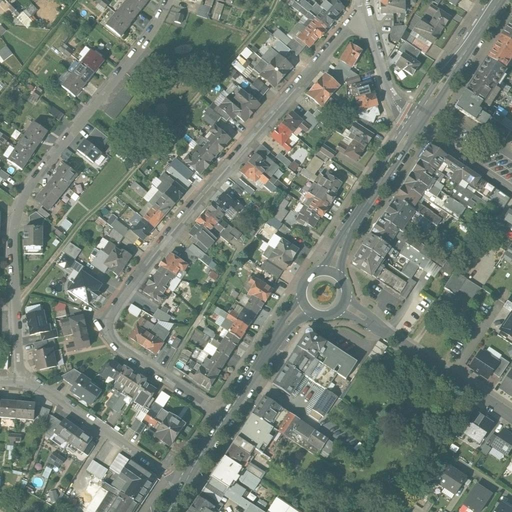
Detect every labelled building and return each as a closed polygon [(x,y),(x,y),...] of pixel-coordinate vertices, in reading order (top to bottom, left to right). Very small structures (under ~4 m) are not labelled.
[(146,0),(126,0),(125,2),(139,13),(148,1),(146,0)] [(339,1),(337,0),(328,0),(327,1),(330,4),(324,11),(334,19),(343,9),(337,4),(339,1)] [(394,0),(381,0),(381,14),(404,13),(404,9),(395,9),(394,0)] [(125,2),(116,14),(129,24),(139,13),(125,2)] [(220,20),(226,4),(219,2),(214,18),(220,20)] [(33,3),(16,21),(24,27),(40,9),(33,3)] [(324,11),(316,4),(313,8),(306,3),(302,8),(316,20),(326,28),(329,25),(330,27),(336,20),(334,19),(324,11)] [(211,8),(201,5),(197,16),(207,20),(211,8)] [(450,19),(432,6),(429,10),(437,15),(431,24),(442,31),(450,19)] [(116,14),(106,26),(120,37),(129,24),(116,14)] [(316,20),(309,14),(306,18),(313,23),(316,20)] [(183,16),(177,15),(175,22),(181,24),(183,16)] [(431,24),(424,19),(415,32),(434,44),(442,31),(431,24)] [(313,23),(308,29),(318,37),(318,38),(319,39),(325,33),(324,31),(326,28),(316,20),(313,23)] [(511,20),(502,36),(511,42),(511,20)] [(308,29),(302,36),(299,33),(294,39),(301,45),(303,43),(309,48),(318,38),(318,37),(308,29)] [(511,42),(502,36),(488,57),(504,68),(511,56),(511,42)] [(291,43),(285,38),(281,43),(287,48),(291,43)] [(350,45),(340,61),(351,68),(361,52),(350,45)] [(90,51),(81,63),(94,74),(103,62),(90,51)] [(153,52),(105,113),(114,120),(162,60),(153,52)] [(420,66),(404,55),(397,66),(413,76),(420,66)] [(292,68),(279,57),(270,67),(284,78),(292,68)] [(504,68),(488,57),(477,74),(495,86),(497,84),(500,85),(506,76),(503,74),(506,70),(504,68)] [(270,67),(263,60),(254,70),(275,89),(284,78),(270,67)] [(246,61),(241,66),(246,70),(250,65),(246,61)] [(81,63),(71,75),(85,85),(94,74),(81,63)] [(349,70),(339,63),(336,68),(346,76),(349,70)] [(495,86),(477,74),(466,91),(482,102),(489,106),(500,89),(495,86)] [(71,75),(62,87),(75,97),(85,85),(71,75)] [(339,87),(325,75),(316,86),(330,97),(339,87)] [(358,76),(346,80),(348,86),(360,81),(358,76)] [(370,82),(352,87),(356,99),(374,94),(370,82)] [(330,97),(316,86),(307,96),(321,107),(330,97)] [(491,115),(479,107),(482,102),(466,91),(455,108),(468,117),(468,116),(484,127),(490,117),(489,117),(491,115)] [(374,94),(356,99),(359,110),(358,117),(369,122),(373,123),(375,116),(379,115),(377,105),(374,94)] [(259,105),(247,95),(239,103),(252,114),(259,105)] [(252,114),(239,103),(230,96),(220,108),(231,118),(234,114),(244,123),(252,114)] [(220,108),(217,106),(213,110),(227,122),(231,118),(220,108)] [(53,107),(48,113),(59,121),(64,115),(53,107)] [(292,113),(282,126),(292,134),(299,126),(307,132),(310,128),(292,113)] [(206,123),(199,117),(195,122),(202,128),(206,123)] [(510,131),(490,117),(484,127),(505,141),(509,135),(511,132),(510,131)] [(378,128),(369,122),(366,127),(375,133),(378,128)] [(47,132),(33,123),(25,136),(39,145),(47,132)] [(373,135),(356,124),(351,132),(352,133),(349,138),(354,141),(365,148),(373,135)] [(214,126),(203,139),(209,144),(210,143),(219,151),(219,152),(220,153),(226,146),(224,145),(230,139),(214,126)] [(292,134),(282,126),(273,137),(290,151),(293,148),(286,142),(292,134)] [(110,140),(95,129),(85,141),(100,153),(110,140)] [(39,145),(25,136),(16,148),(31,158),(39,145)] [(203,139),(201,137),(196,144),(198,146),(194,150),(197,153),(209,163),(210,162),(219,152),(219,151),(210,143),(209,144),(203,139)] [(77,151),(93,164),(101,154),(100,153),(85,141),(77,151)] [(350,147),(342,142),(337,149),(356,161),(365,148),(354,141),(350,147)] [(335,159),(340,153),(327,144),(323,149),(335,159)] [(451,159),(430,145),(420,160),(433,169),(434,169),(439,172),(444,165),(447,166),(451,159)] [(31,158),(16,148),(8,161),(22,171),(31,158)] [(320,151),(306,171),(314,176),(327,157),(320,151)] [(188,156),(184,161),(199,174),(205,168),(206,169),(211,163),(210,162),(209,163),(197,153),(192,159),(188,156)] [(292,167),(295,162),(282,153),(278,158),(292,167)] [(263,162),(256,156),(248,164),(261,175),(263,173),(267,168),(261,163),(263,162)] [(467,170),(451,159),(447,166),(455,172),(454,174),(450,180),(459,185),(467,170)] [(433,169),(420,160),(412,173),(441,192),(447,182),(451,184),(449,187),(454,190),(458,185),(459,185),(450,180),(445,176),(439,172),(434,169),(433,169)] [(248,164),(241,173),(248,179),(249,177),(255,182),(259,177),(261,175),(248,164)] [(64,165),(54,177),(68,188),(77,176),(64,165)] [(196,178),(181,165),(176,171),(191,184),(196,178)] [(191,184),(176,171),(170,167),(166,171),(172,176),(171,177),(186,190),(191,184)] [(0,174),(7,180),(12,176),(4,170),(0,174)] [(454,174),(449,170),(445,176),(450,180),(454,174)] [(467,170),(459,185),(458,185),(465,190),(474,175),(467,170)] [(336,177),(329,172),(324,179),(328,181),(323,189),(334,196),(341,185),(334,180),(336,177)] [(275,181),(266,173),(265,174),(264,174),(263,173),(261,175),(267,181),(272,185),(275,181)] [(441,192),(412,173),(404,186),(420,196),(425,188),(429,191),(429,193),(437,198),(441,192)] [(185,191),(164,174),(158,180),(162,183),(156,190),(163,196),(164,196),(174,204),(185,191)] [(267,181),(261,175),(259,177),(260,179),(260,180),(264,184),(267,181)] [(54,177),(45,189),(58,200),(68,188),(54,177)] [(248,187),(239,179),(235,184),(244,192),(248,187)] [(135,183),(130,188),(138,195),(143,189),(135,183)] [(420,196),(404,186),(395,199),(422,217),(427,211),(415,203),(420,196)] [(58,200),(45,189),(35,201),(49,212),(58,200)] [(334,196),(323,189),(319,195),(316,199),(327,206),(329,203),(331,204),(336,197),(334,196)] [(319,195),(311,190),(308,194),(316,199),(319,195)] [(230,201),(223,194),(214,205),(224,214),(230,207),(233,210),(239,204),(232,198),(230,201)] [(316,199),(308,194),(306,198),(313,203),(316,199)] [(174,204),(164,196),(163,196),(154,207),(164,216),(174,204)] [(327,206),(316,199),(313,203),(309,209),(320,216),(320,217),(322,218),(327,210),(325,209),(327,206)] [(422,217),(395,199),(381,219),(398,230),(399,230),(404,233),(409,237),(411,235),(403,229),(410,218),(418,223),(422,217)] [(224,214),(214,205),(213,204),(207,211),(208,212),(206,215),(216,224),(219,220),(224,214)] [(297,208),(291,204),(288,210),(294,213),(297,208)] [(446,213),(434,205),(430,210),(443,218),(446,213)] [(511,206),(502,221),(511,227),(511,232),(508,239),(511,241),(511,206)] [(154,207),(144,219),(154,228),(164,216),(154,207)] [(49,215),(40,209),(37,213),(45,220),(49,215)] [(320,216),(309,209),(307,213),(304,216),(301,214),(296,221),(304,226),(306,223),(313,228),(320,217),(320,216)] [(441,220),(427,211),(422,217),(431,223),(437,227),(441,220)] [(36,213),(30,217),(30,228),(43,228),(43,226),(45,220),(37,213),(36,213)] [(206,215),(203,218),(202,216),(196,223),(197,225),(198,224),(208,233),(213,227),(216,224),(206,215)] [(431,223),(422,217),(418,223),(416,225),(426,231),(431,223)] [(62,224),(68,230),(74,224),(68,218),(62,224)] [(106,224),(98,218),(96,221),(102,229),(106,224)] [(136,228),(133,232),(144,240),(154,228),(144,219),(136,228)] [(398,230),(381,219),(370,236),(387,247),(398,230)] [(129,231),(115,220),(110,227),(124,238),(129,231)] [(232,229),(227,225),(226,226),(219,220),(216,224),(233,238),(237,241),(241,235),(233,228),(232,229)] [(208,233),(198,224),(197,225),(189,235),(195,240),(193,243),(205,252),(215,239),(208,233)] [(233,238),(216,224),(213,227),(220,233),(219,236),(228,244),(233,238)] [(275,231),(266,225),(262,230),(271,236),(275,231)] [(30,228),(25,228),(25,255),(43,256),(43,228),(30,228)] [(387,247),(370,236),(363,248),(382,260),(388,252),(388,255),(395,259),(398,254),(387,247)] [(424,247),(409,237),(405,244),(420,253),(424,247)] [(505,237),(493,255),(501,260),(511,243),(511,241),(508,239),(505,237)] [(297,250),(282,240),(275,250),(291,261),(297,250)] [(81,252),(70,244),(62,253),(65,255),(74,261),(75,261),(81,252)] [(204,255),(192,245),(187,250),(200,261),(204,255)] [(110,252),(105,248),(102,252),(110,257),(112,255),(110,254),(110,253),(110,252)] [(382,260),(363,248),(352,264),(371,277),(382,260)] [(121,254),(115,250),(112,255),(110,257),(124,267),(130,257),(123,252),(121,254)] [(275,250),(269,260),(285,270),(291,261),(275,250)] [(100,251),(91,265),(104,274),(109,267),(111,269),(110,271),(118,276),(124,267),(110,257),(102,252),(100,251)] [(65,255),(58,265),(64,269),(70,268),(74,261),(65,255)] [(170,255),(166,261),(164,260),(160,267),(161,268),(175,277),(180,269),(183,271),(187,266),(170,255)] [(282,273),(264,262),(260,268),(278,279),(282,273)] [(98,277),(83,267),(79,273),(81,274),(81,273),(94,282),(98,277)] [(153,280),(166,289),(172,280),(175,283),(178,279),(175,277),(161,268),(153,280)] [(457,269),(443,289),(455,296),(465,279),(460,275),(462,272),(457,269)] [(94,282),(81,273),(81,274),(74,284),(69,281),(68,284),(67,289),(68,294),(70,298),(74,302),(77,297),(88,305),(92,298),(95,300),(99,294),(96,292),(100,286),(94,282)] [(166,289),(153,280),(152,279),(147,285),(149,286),(144,293),(161,304),(165,298),(161,296),(166,289)] [(272,291),(257,281),(254,286),(248,294),(252,297),(263,304),(272,291)] [(511,295),(503,307),(511,313),(511,295)] [(263,304),(252,297),(250,300),(244,309),(255,316),(259,310),(263,304)] [(30,308),(31,314),(44,310),(43,304),(30,308)] [(141,316),(144,310),(135,304),(131,311),(141,316)] [(255,316),(244,309),(239,317),(237,321),(247,328),(255,316)] [(65,310),(53,313),(55,319),(66,316),(65,310)] [(229,316),(222,311),(219,316),(226,320),(229,316)] [(43,312),(26,315),(30,336),(40,334),(50,332),(49,325),(46,326),(43,312)] [(171,318),(160,312),(155,319),(160,322),(168,324),(171,318)] [(239,317),(231,312),(229,316),(237,321),(239,317)] [(511,313),(500,331),(511,338),(511,313)] [(237,321),(229,316),(226,320),(221,328),(229,333),(239,340),(247,328),(237,321)] [(82,317),(61,322),(64,337),(73,335),(86,332),(82,317)] [(142,320),(130,338),(142,346),(149,336),(140,330),(145,322),(142,320)] [(156,326),(149,336),(142,346),(155,355),(168,334),(156,326)] [(186,339),(194,343),(199,333),(191,329),(186,339)] [(50,332),(40,334),(42,342),(46,341),(54,339),(58,338),(57,331),(50,332)] [(86,332),(73,335),(76,346),(67,348),(68,353),(89,348),(86,332)] [(223,341),(221,345),(231,352),(239,340),(229,333),(223,341)] [(311,333),(305,341),(303,339),(301,342),(297,348),(314,359),(314,360),(315,360),(317,355),(319,353),(322,355),(325,351),(331,355),(335,349),(311,333)] [(223,341),(216,336),(213,340),(221,345),(223,341)] [(181,341),(176,338),(170,347),(176,350),(181,341)] [(54,339),(46,341),(48,348),(48,349),(55,347),(54,339)] [(221,345),(213,340),(210,344),(218,349),(221,345)] [(42,342),(33,344),(35,351),(48,348),(46,341),(42,342)] [(378,341),(368,356),(377,362),(387,347),(378,341)] [(231,352),(221,345),(218,349),(213,357),(224,364),(231,352)] [(202,352),(193,347),(190,352),(199,357),(202,352)] [(291,357),(286,364),(301,375),(302,374),(309,363),(311,364),(314,359),(297,348),(291,357)] [(9,351),(0,350),(0,369),(7,370),(9,351)] [(52,350),(34,354),(38,371),(56,367),(52,350)] [(485,352),(482,353),(481,352),(470,369),(487,380),(491,373),(498,363),(497,362),(490,358),(489,355),(485,352)] [(210,362),(206,360),(204,364),(202,367),(202,368),(216,377),(221,370),(220,370),(224,364),(213,357),(210,362)] [(330,357),(324,366),(330,370),(336,361),(330,357)] [(509,364),(500,358),(497,362),(498,363),(491,373),(499,379),(509,364)] [(123,369),(112,362),(107,369),(104,367),(99,375),(106,379),(108,376),(116,381),(123,370),(123,369)] [(301,375),(286,364),(278,376),(273,384),(291,396),(303,376),(302,374),(301,375)] [(131,372),(124,368),(123,369),(123,370),(116,381),(112,387),(117,391),(117,392),(122,385),(126,387),(133,376),(130,374),(131,372)] [(202,368),(197,376),(192,373),(189,377),(208,390),(216,377),(202,368)] [(74,370),(60,378),(73,387),(82,375),(74,370)] [(511,370),(501,387),(504,388),(502,390),(511,396),(511,370)] [(101,393),(89,384),(91,382),(82,375),(73,387),(71,390),(76,393),(74,396),(88,406),(89,406),(91,406),(92,405),(93,404),(94,403),(94,401),(95,402),(101,393)] [(137,378),(133,376),(126,387),(130,390),(136,394),(143,383),(144,383),(145,381),(138,377),(137,378)] [(144,383),(143,383),(136,394),(132,401),(143,408),(144,407),(147,409),(153,399),(151,397),(155,390),(144,383)] [(117,392),(121,395),(126,387),(122,385),(117,392)] [(121,395),(119,398),(123,400),(125,397),(130,390),(126,387),(121,395)] [(326,391),(313,410),(324,418),(337,398),(326,391)] [(281,408),(264,397),(259,406),(253,415),(270,426),(281,408)] [(18,403),(1,402),(0,411),(0,418),(16,420),(18,403)] [(35,405),(18,403),(16,420),(33,422),(35,405)] [(160,419),(149,412),(146,415),(157,423),(160,419)] [(184,424),(169,414),(162,426),(177,436),(184,424)] [(157,423),(146,415),(143,419),(155,427),(157,423)] [(270,426),(253,415),(245,426),(238,438),(255,449),(263,455),(278,431),(270,426)] [(290,415),(279,432),(288,438),(300,421),(290,415)] [(472,424),(465,435),(479,444),(492,424),(478,415),(472,424)] [(137,419),(130,429),(135,432),(141,423),(142,422),(137,419)] [(466,420),(456,435),(462,439),(465,435),(472,424),(466,420)] [(78,431),(64,421),(55,434),(69,444),(78,431)] [(141,423),(135,432),(140,435),(146,426),(141,423)] [(177,436),(162,426),(154,437),(169,447),(177,436)] [(92,440),(78,431),(69,444),(83,454),(92,440)] [(511,437),(502,431),(492,446),(506,456),(511,447),(511,437)] [(255,449),(238,438),(232,447),(225,458),(242,469),(246,462),(248,463),(251,458),(249,457),(255,449)] [(60,457),(54,454),(51,459),(56,463),(60,457)] [(119,454),(110,469),(119,475),(129,461),(119,454)] [(65,461),(60,457),(56,463),(61,466),(65,461)] [(218,468),(207,485),(247,511),(251,505),(242,498),(246,491),(235,484),(239,479),(242,481),(243,485),(254,492),(260,481),(242,469),(225,458),(218,468)] [(108,471),(93,461),(87,471),(101,481),(108,471)] [(155,479),(130,461),(118,478),(119,478),(127,484),(121,494),(138,505),(155,479)] [(434,481),(444,488),(455,472),(445,465),(434,481)] [(466,479),(455,472),(444,488),(455,495),(466,479)] [(119,478),(112,488),(121,494),(127,484),(119,478)] [(479,511),(491,495),(476,485),(463,505),(468,508),(467,509),(468,510),(469,509),(472,511),(471,511),(479,511)] [(223,506),(203,492),(199,498),(217,510),(219,511),(223,506)] [(121,494),(108,511),(133,511),(138,505),(121,494)] [(192,507),(189,511),(215,511),(217,510),(199,498),(192,507)] [(269,511),(262,511),(251,505),(247,511),(246,511),(294,511),(277,500),(269,511)] [(511,511),(511,509),(501,502),(494,511),(511,511)]
